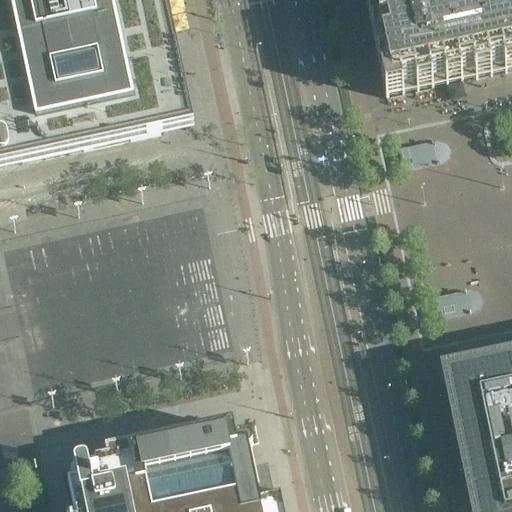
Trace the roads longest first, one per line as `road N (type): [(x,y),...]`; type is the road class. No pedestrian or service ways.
road 1 (secondary): [(232,0),(340,511)]
road 2 (secondary): [(415,511),(310,0)]
